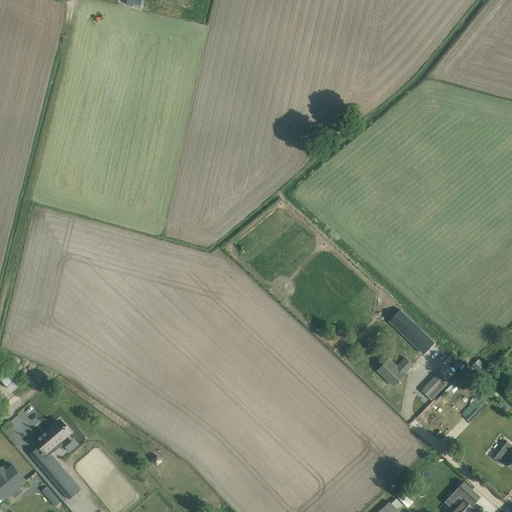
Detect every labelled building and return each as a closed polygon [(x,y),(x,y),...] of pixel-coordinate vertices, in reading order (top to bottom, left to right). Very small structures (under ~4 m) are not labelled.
[(401,310),(390,322),(423,353),(434,342),(401,310)] [(389,358),(378,370),(394,385),(405,374),(404,373),(413,364),(406,358),(397,367),(389,358)] [(16,384),(10,376),(8,373),(1,379),(9,389),(16,384)] [(446,384),(436,374),(421,390),(431,399),(446,384)] [(475,401),(462,414),(470,421),(482,408),(475,401)] [(498,430),(508,420),(491,403),(482,412),(498,430)] [(37,448),(30,454),(69,499),(78,492),(77,491),(76,492),(53,465),(53,466),(45,457),(61,444),(58,441),(69,431),(65,428),(66,427),(64,424),(64,425),(60,421),(46,432),(45,431),(45,432),(43,433),(44,435),(42,436),(41,435),(40,435),(41,436),(39,437),(38,437),(39,438),(37,441),(43,447),(39,451),(37,448)] [(511,445),(507,442),(494,458),(502,464),(504,461),(511,467),(511,445)] [(0,468),(0,494),(4,499),(27,480),(13,464),(7,470),(3,466),(0,468)] [(458,488),(467,496),(473,489),(464,481),(463,482),(459,487),(458,488)] [(47,486),(42,490),(48,497),(53,493),(47,486)] [(406,506),(412,501),(403,491),(397,496),(406,506)] [(57,498),(52,502),(55,506),(60,501),(57,498)] [(463,498),(456,505),(450,511),(471,511),(475,509),(463,498)] [(399,511),(389,502),(377,511),(399,511)]
